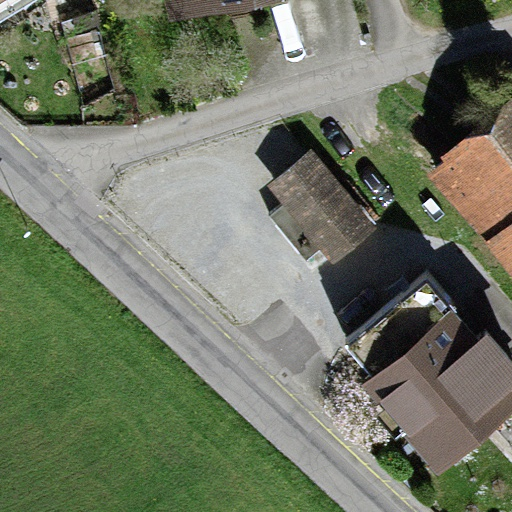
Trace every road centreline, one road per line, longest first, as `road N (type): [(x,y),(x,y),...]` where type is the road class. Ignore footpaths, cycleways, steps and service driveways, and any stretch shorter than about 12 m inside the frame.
road 1 (residential): [(511,36),(77,153),(35,186)]
road 2 (residential): [(35,186),(384,511)]
